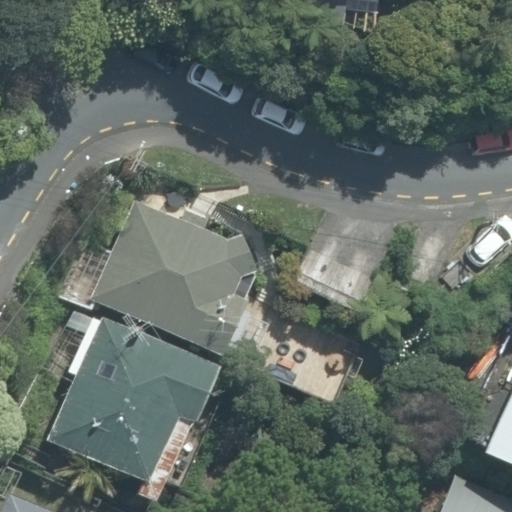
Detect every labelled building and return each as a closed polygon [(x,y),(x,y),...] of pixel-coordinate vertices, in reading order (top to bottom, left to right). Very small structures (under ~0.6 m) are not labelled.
[(92,307),(217,365),(243,307),(241,305),(253,278),(239,240),(223,246),(199,235),(204,224),(182,213),(177,224),(132,204),(109,254),(83,241),(57,298),(89,313),(92,307)] [(130,499),(150,508),(187,428),(189,430),(215,373),(100,319),(42,443),(136,486),(130,499)] [(511,386),(479,457),(511,473),(511,386)] [(511,511),(511,504),(453,478),(436,511),(416,511),(407,508),(404,511),(511,511)] [(61,511),(5,490),(0,503),(0,511),(61,511)]
